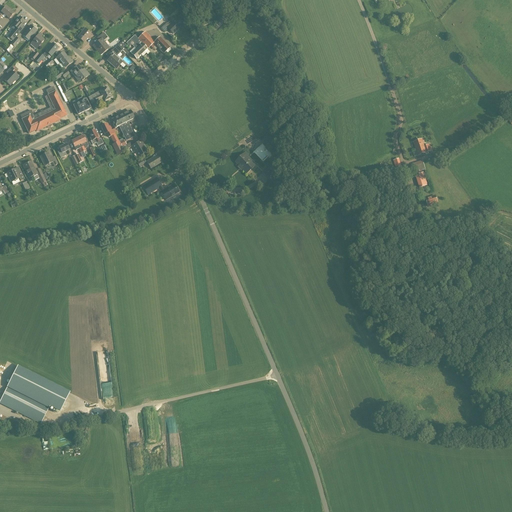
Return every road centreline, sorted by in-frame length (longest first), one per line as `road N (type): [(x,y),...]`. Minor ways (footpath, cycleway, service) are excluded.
road 1 (unclassified): [(326,511),(209,218)]
road 2 (unknown): [(358,0),(399,113),(410,185)]
road 3 (tertiary): [(131,98),(17,0)]
road 4 (tertiary): [(131,98),(241,0)]
road 5 (tertiary): [(0,163),(131,98)]
road 6 (residential): [(209,218),(131,98)]
